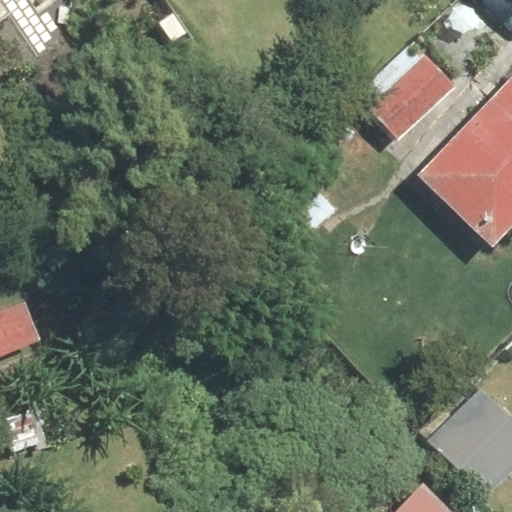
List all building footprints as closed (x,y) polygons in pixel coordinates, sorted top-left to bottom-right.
[(379,147),(448,86),(407,40),(338,101),(379,147)] [(511,58),(410,166),(496,248),(511,232),(511,58)] [(1,295),(0,295),(0,353),(25,341),(1,295)] [(511,431),(467,389),(415,442),(474,499),(511,459),(511,431)] [(465,511),(424,469),(378,511),(465,511)]
